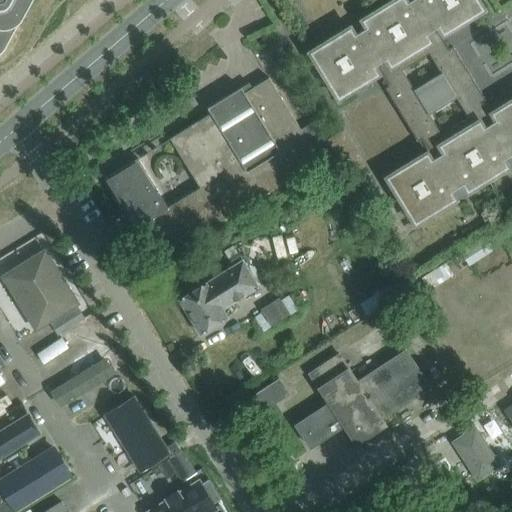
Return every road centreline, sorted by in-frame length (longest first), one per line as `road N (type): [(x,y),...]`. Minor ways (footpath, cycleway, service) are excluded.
road 1 (unclassified): [(251,511),(58,199)]
road 2 (unclassified): [(112,511),(0,330)]
road 3 (residential): [(166,0),(15,129)]
